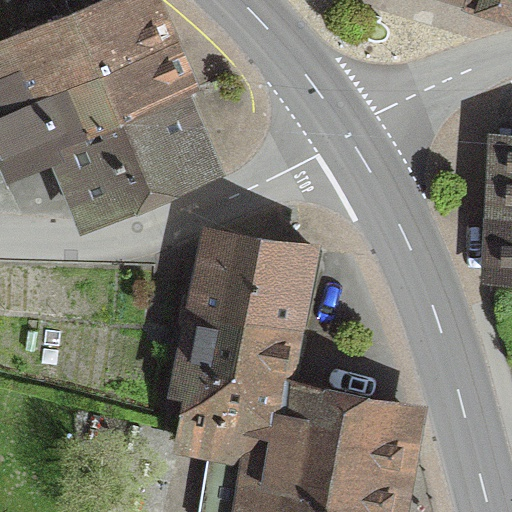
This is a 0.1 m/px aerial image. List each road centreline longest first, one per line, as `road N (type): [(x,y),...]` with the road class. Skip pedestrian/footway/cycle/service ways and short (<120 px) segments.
road 1 (secondary): [(491,511),(405,230),(345,128)]
road 2 (residential): [(345,128),(142,236),(0,234)]
road 3 (residential): [(511,58),(441,80),(345,128)]
road 4 (secondary): [(345,128),(238,0)]
